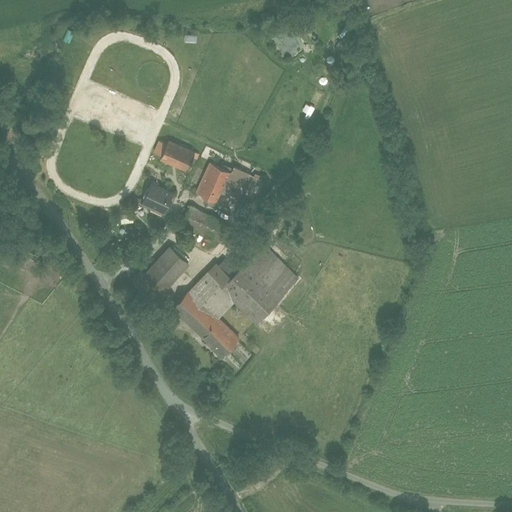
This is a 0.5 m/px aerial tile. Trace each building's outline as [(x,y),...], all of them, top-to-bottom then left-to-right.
[(343,39),(337,36),(334,42),(340,45),(343,39)] [(158,139),(154,150),(160,153),(164,142),(158,139)] [(186,171),(194,151),(168,141),(160,161),(186,171)] [(231,172),(207,161),(192,191),(240,214),(258,177),(234,166),(231,172)] [(163,213),(173,192),(149,181),(140,202),(163,213)] [(225,220),(189,205),(181,224),(217,239),(225,220)] [(132,217),(131,208),(118,209),(119,218),(132,217)] [(220,254),(168,308),(218,357),(237,337),(217,318),(233,302),(257,324),(301,278),(263,241),(236,269),(220,254)] [(188,263),(168,245),(134,283),(154,301),(188,263)]
